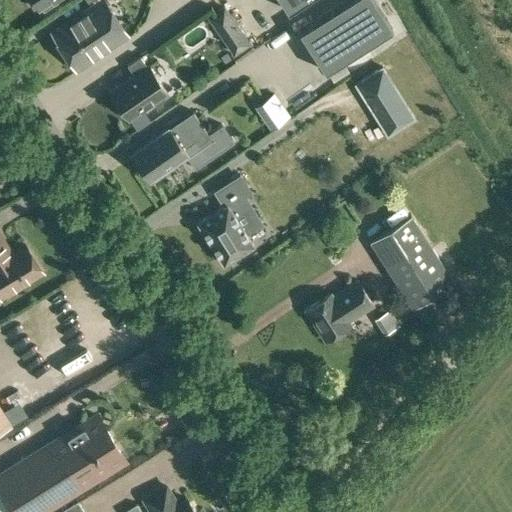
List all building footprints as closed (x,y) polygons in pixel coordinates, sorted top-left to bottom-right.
[(28,0),(33,7),(37,5),(38,8),(41,6),(44,9),(56,1),(55,0),(28,0)] [(100,0),(91,6),(51,32),(75,68),(114,42),(126,34),(103,0),(100,0)] [(280,0),(288,11),(303,0),(280,0)] [(392,28),(374,0),(346,0),(299,30),(324,71),(392,28)] [(234,53),(249,43),(224,7),(209,17),(234,53)] [(147,66),(140,56),(126,65),(133,75),(109,91),(128,119),(153,102),(156,104),(164,98),(163,95),(167,92),(148,64),(147,66)] [(383,68),(357,84),(388,134),(414,118),(383,68)] [(278,129),(298,119),(284,93),(264,103),(278,129)] [(157,187),(152,180),(166,170),(164,168),(173,161),(175,164),(187,156),(195,168),(233,141),(221,124),(208,133),(204,126),(193,110),(180,119),(185,126),(173,134),(168,127),(152,138),(132,152),(156,187),(157,187)] [(224,262),(253,244),(234,213),(241,209),(235,200),(250,190),(240,174),(215,190),(224,204),(198,221),(224,262)] [(412,307),(453,281),(410,213),(369,239),(412,307)] [(11,253),(0,234),(0,294),(1,297),(6,294),(8,297),(19,290),(17,287),(42,272),(25,244),(11,253)] [(372,303),(357,279),(332,295),(330,292),(306,307),(325,338),(349,323),(347,319),(372,303)] [(396,311),(384,319),(393,333),(406,324),(396,311)] [(0,429),(11,423),(0,405),(0,429)] [(37,511),(125,458),(97,415),(0,474),(0,511),(37,511)] [(178,504),(166,485),(144,498),(152,511),(195,511),(187,498),(178,504)] [(85,511),(78,498),(55,511),(85,511)]
